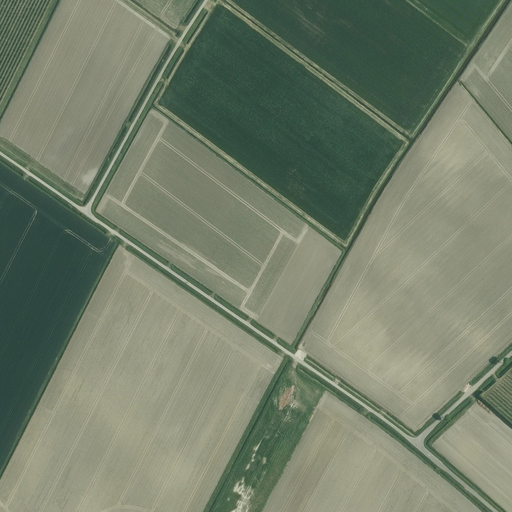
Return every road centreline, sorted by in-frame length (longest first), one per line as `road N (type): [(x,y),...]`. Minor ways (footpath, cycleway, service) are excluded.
road 1 (unclassified): [(415,444),(86,211)]
road 2 (unclassified): [(86,211),(206,0)]
road 3 (unclassified): [(415,444),(511,353)]
